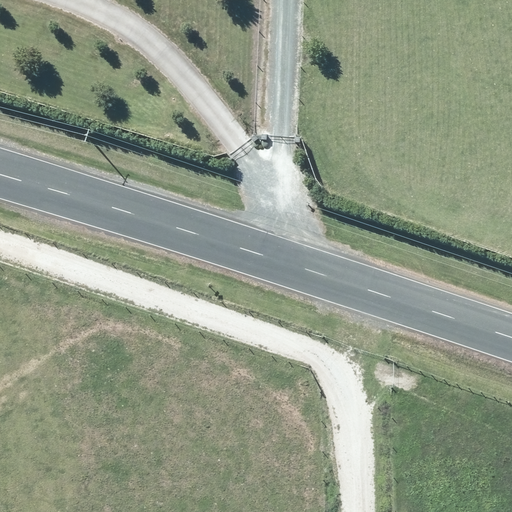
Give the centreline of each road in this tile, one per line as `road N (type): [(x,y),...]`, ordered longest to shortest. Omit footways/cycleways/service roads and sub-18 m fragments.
road 1 (tertiary): [(511,338),(0,175)]
road 2 (track): [(0,243),(288,343),(329,367),(349,397),(364,511)]
